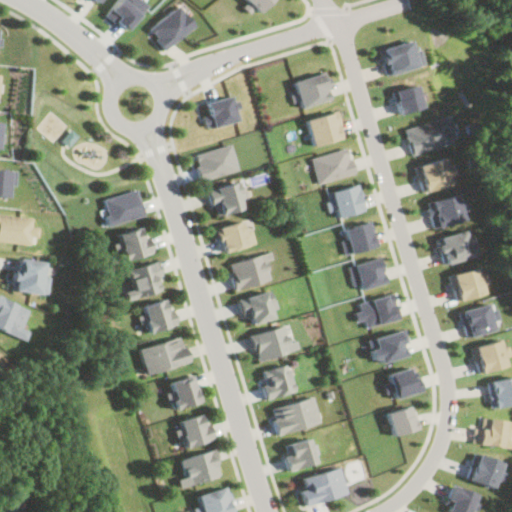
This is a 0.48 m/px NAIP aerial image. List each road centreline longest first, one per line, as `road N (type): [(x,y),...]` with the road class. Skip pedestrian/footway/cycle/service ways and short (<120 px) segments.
road 1 (residential): [(323,0),(385,168),(448,384),(433,463),(385,511)]
road 2 (residential): [(163,172),(274,511)]
road 3 (residential): [(215,61),(405,1)]
road 4 (residential): [(147,128),(162,114),(163,94),(149,80),(124,82),(114,113),(128,127),(147,128)]
